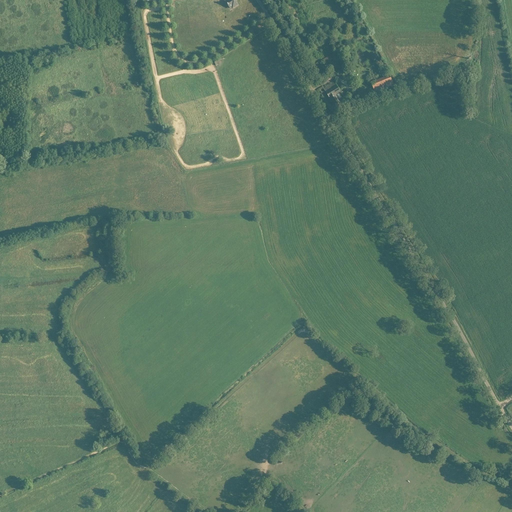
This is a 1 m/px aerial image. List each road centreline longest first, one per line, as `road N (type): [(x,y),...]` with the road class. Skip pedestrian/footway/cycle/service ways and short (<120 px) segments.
road 1 (track): [(0,494),(121,441),(147,467),(300,331),(408,423),(511,484)]
road 2 (unclassified): [(511,427),(257,0)]
